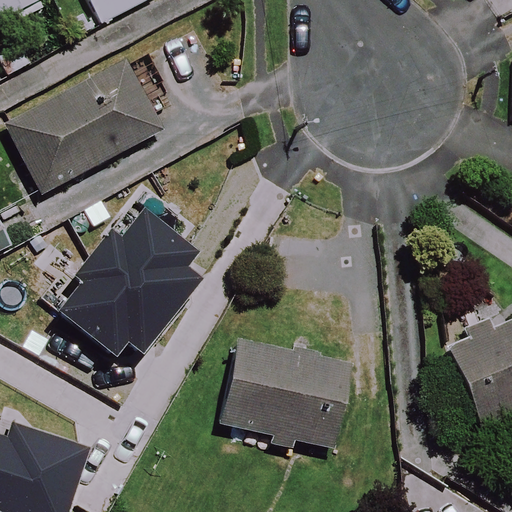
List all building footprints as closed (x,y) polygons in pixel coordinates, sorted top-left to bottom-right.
[(0,0),(0,22),(44,0),(0,0)] [(84,0),(99,27),(150,0),(84,0)] [(160,134),(127,70),(6,132),(40,196),(160,134)] [(176,326),(113,211),(45,248),(108,363),(176,326)] [(511,416),(511,324),(445,353),(478,431),(511,416)] [(119,379),(0,340),(0,471),(65,500),(119,379)] [(345,368),(228,350),(215,434),(332,452),(345,368)]
